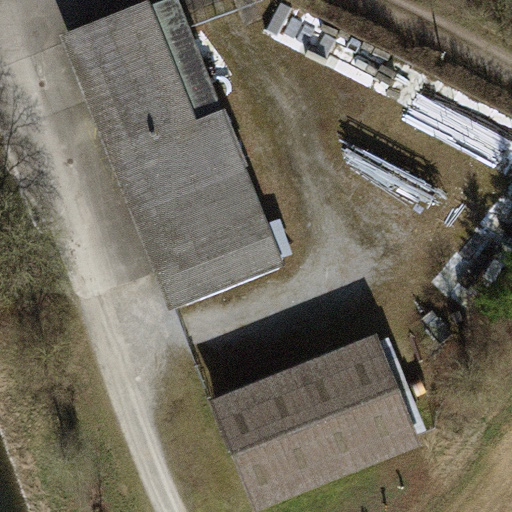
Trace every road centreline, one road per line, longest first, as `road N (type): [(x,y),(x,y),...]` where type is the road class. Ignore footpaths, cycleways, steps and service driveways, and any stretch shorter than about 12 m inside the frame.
road 1 (track): [(0,129),(12,186),(171,511)]
road 2 (track): [(511,67),(385,0)]
